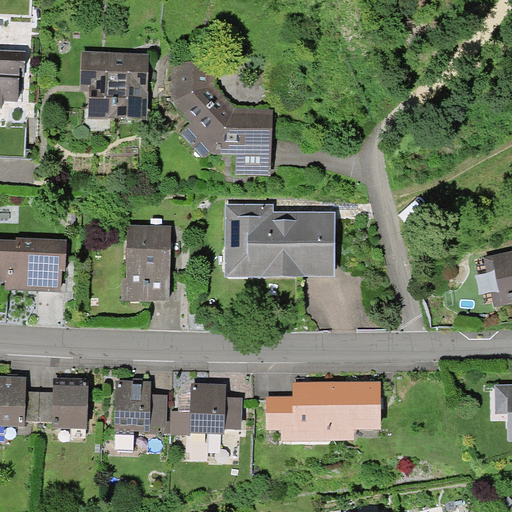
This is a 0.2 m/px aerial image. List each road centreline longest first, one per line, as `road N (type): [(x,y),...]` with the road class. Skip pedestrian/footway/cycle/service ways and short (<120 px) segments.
road 1 (residential): [(0,338),(418,346)]
road 2 (residential): [(418,346),(377,177),(281,148)]
road 3 (track): [(377,177),(373,155),(398,116),(509,0)]
